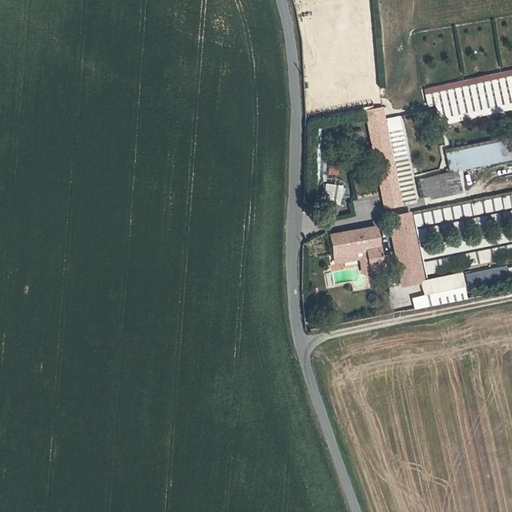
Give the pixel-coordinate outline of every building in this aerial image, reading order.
[(511,91),(435,108),(438,124),(511,107),(511,91)] [(398,116),(382,119),(400,206),(415,202),(398,116)] [(385,209),(400,206),(382,119),(368,122),(385,209)] [(348,133),(351,144),(363,142),(361,131),(348,133)] [(511,135),(444,150),(448,172),(456,170),(511,158),(511,135)] [(339,174),(338,165),(328,166),(328,175),(339,174)] [(456,170),(448,172),(453,194),(461,193),(456,170)] [(432,199),(453,194),(448,172),(427,177),(432,199)] [(327,182),(323,202),(340,205),(343,185),(327,182)] [(398,274),(409,272),(398,218),(405,216),(511,194),(511,191),(463,201),(387,217),(398,274)] [(416,271),(405,216),(398,218),(409,272),(416,271)] [(463,219),(447,225),(451,236),(467,230),(463,219)] [(362,269),(381,265),(384,265),(382,253),(378,254),(374,227),(328,234),(332,255),(359,250),(362,269)] [(492,248),(494,255),(505,253),(503,245),(492,248)] [(477,250),(479,263),(492,261),(490,248),(477,250)] [(381,269),(381,265),(362,269),(359,250),(332,255),(334,264),(357,260),(360,272),(381,269)] [(474,251),(462,253),(464,265),(476,263),(474,251)] [(464,273),(467,290),(507,284),(504,266),(464,273)]
